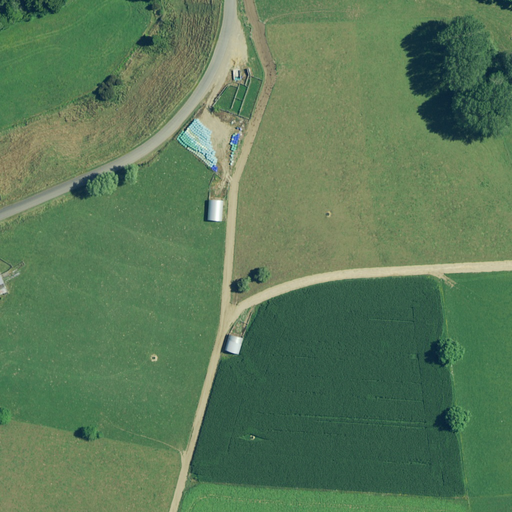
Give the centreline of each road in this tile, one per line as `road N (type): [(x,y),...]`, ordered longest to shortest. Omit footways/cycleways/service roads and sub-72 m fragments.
road 1 (unclassified): [(0,213),(144,153),(207,71),(228,0)]
road 2 (track): [(221,332),(243,305),(297,283),(511,264)]
